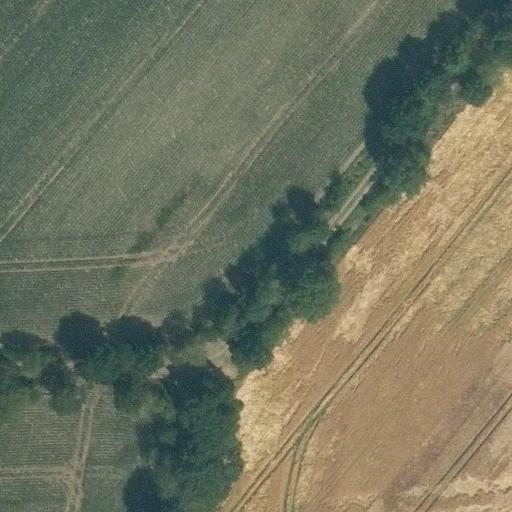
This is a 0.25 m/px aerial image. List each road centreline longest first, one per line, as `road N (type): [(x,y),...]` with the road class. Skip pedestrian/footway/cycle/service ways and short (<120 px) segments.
road 1 (track): [(230,368),(511,14)]
road 2 (track): [(230,368),(0,377)]
road 3 (unclassified): [(203,511),(230,368)]
